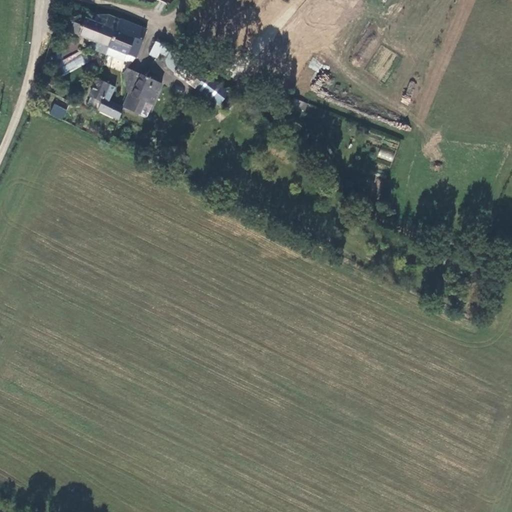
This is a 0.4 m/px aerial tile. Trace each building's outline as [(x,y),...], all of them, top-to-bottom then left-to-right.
[(71,32),(110,48),(122,20),(107,14),(95,13),(93,19),(85,16),(81,26),(75,23),(71,32)] [(125,54),(136,58),(147,30),(122,20),(110,48),(108,53),(123,59),(125,54)] [(171,50),(155,42),(149,55),(154,57),(157,52),(167,57),(171,50)] [(185,59),(171,50),(167,57),(165,63),(167,68),(176,74),(185,59)] [(66,73),(85,65),(80,51),(60,59),(66,73)] [(175,75),(195,88),(196,87),(206,73),(185,59),(176,74),(175,75)] [(128,93),(130,94),(132,95),(141,76),(127,69),(124,74),(128,93)] [(225,87),(206,73),(196,87),(216,100),(225,87)] [(130,94),(124,107),(148,117),(161,85),(141,76),(132,95),(130,94)] [(107,90),(114,93),(117,87),(97,79),(87,103),(99,108),(102,102),(107,90)] [(230,90),(225,87),(216,100),(221,103),(230,90)] [(114,93),(107,90),(102,102),(109,105),(110,102),(114,93)] [(305,110),(308,104),(295,99),(293,106),(305,110)] [(86,106),(119,120),(124,108),(110,102),(109,105),(102,102),(99,108),(87,103),(86,106)] [(64,109),(52,104),(47,113),(60,119),(64,109)] [(380,148),(377,157),(392,162),(395,153),(380,148)]
